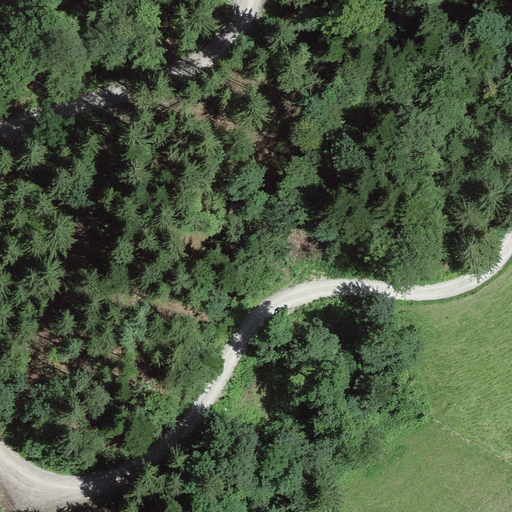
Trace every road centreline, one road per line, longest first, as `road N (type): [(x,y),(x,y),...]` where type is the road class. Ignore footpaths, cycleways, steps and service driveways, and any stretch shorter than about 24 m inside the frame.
road 1 (track): [(0,453),(23,471),(67,485),(121,472),(175,435),(273,302),(317,288),(457,287),(494,263),(511,237)]
road 2 (track): [(247,0),(235,29),(189,67),(0,127)]
